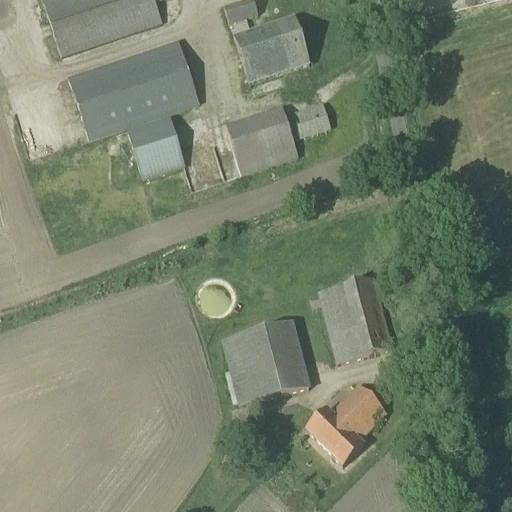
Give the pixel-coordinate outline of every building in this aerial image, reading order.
[(40,0),(39,0),(60,62),(162,29),(155,8),(173,1),(173,0),(40,0)] [(229,30),(257,20),(252,2),(223,12),(229,30)] [(248,89),(310,70),(294,22),(233,41),(248,89)] [(88,146),(127,133),(199,109),(177,45),(134,58),(127,61),(67,82),(88,146)] [(260,112),(282,106),(280,97),(258,104),(260,112)] [(330,134),(322,108),(284,121),(281,112),(225,130),(241,181),(298,163),(292,146),(330,134)] [(126,137),(141,186),(185,171),(169,123),(127,136),(126,137)] [(335,370),(392,354),(373,282),(316,297),(335,370)] [(238,413),(310,393),(293,327),(220,346),(238,413)] [(387,419),(357,389),(330,417),(327,413),(305,435),(342,472),(364,450),(359,445),(387,419)]
